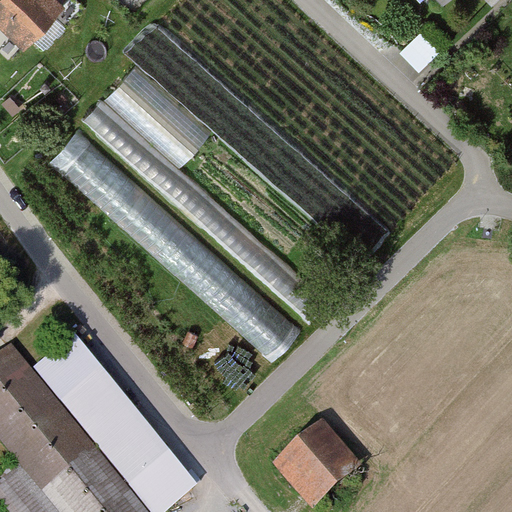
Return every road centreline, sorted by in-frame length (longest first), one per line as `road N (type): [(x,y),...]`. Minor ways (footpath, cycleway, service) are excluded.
road 1 (residential): [(476,194),(207,450)]
road 2 (residential): [(0,187),(207,450)]
road 3 (residential): [(306,0),(475,157),(476,194)]
